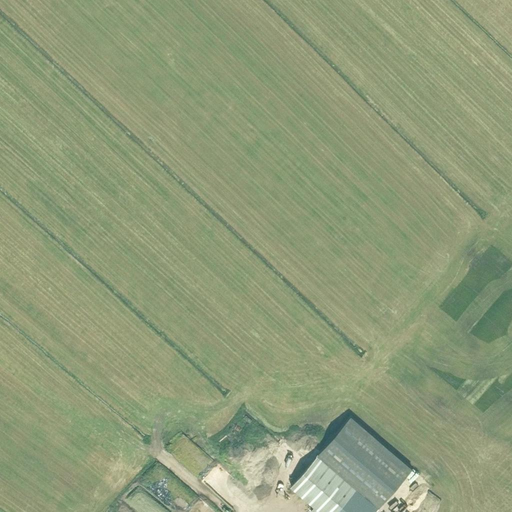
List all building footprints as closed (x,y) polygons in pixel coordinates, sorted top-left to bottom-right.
[(336,416),(333,420),(343,427),(346,422),(336,416)] [(352,418),(292,484),(315,504),(311,508),(314,511),(335,511),(358,487),(379,506),(411,471),(352,418)] [(264,469),(259,480),(268,484),(274,473),(264,469)] [(374,511),(379,506),(358,487),(335,511),(374,511)] [(260,496),(263,501),(270,496),(267,491),(260,496)]
